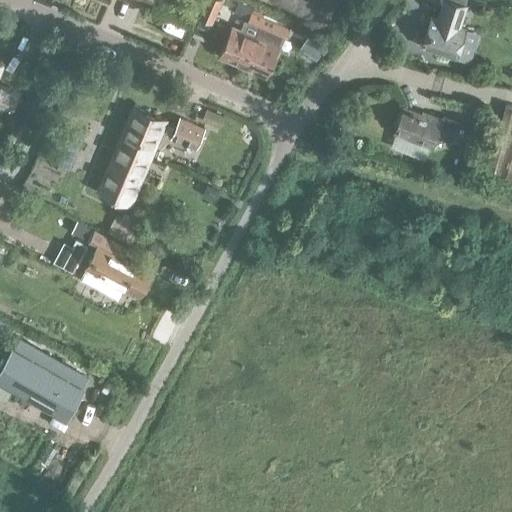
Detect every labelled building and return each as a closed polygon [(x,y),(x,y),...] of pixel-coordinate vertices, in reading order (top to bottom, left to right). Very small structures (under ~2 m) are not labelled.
[(199,15),(205,0),(203,0),(172,0),(171,3),(199,15)] [(205,0),(199,15),(198,16),(212,23),(222,0),(205,0)] [(461,25),(468,3),(458,0),(442,0),(437,16),(431,15),(421,46),(457,58),(467,26),(461,25)] [(260,25),(263,16),(252,11),(247,20),(260,25)] [(263,16),(260,25),(285,36),(288,27),(264,16),(263,16)] [(256,34),(260,25),(247,20),(245,18),(241,28),(232,23),(218,56),(242,66),(256,34)] [(242,66),(266,76),(279,47),(280,48),(285,36),(260,25),(256,34),(242,66)] [(321,48),(305,35),(298,44),(314,57),(321,48)] [(0,104),(11,110),(19,93),(0,84),(0,69),(3,62),(0,60),(0,104)] [(133,103),(116,142),(152,157),(169,119),(133,103)] [(511,105),(506,104),(486,174),(511,181),(511,105)] [(393,132),(433,147),(437,136),(451,141),(459,120),(443,114),(442,117),(423,110),(422,112),(403,105),(393,132)] [(85,132),(61,122),(54,139),(77,149),(85,132)] [(172,136),(196,145),(201,135),(176,125),(172,136)] [(54,139),(46,157),(70,167),(77,149),(54,139)] [(152,157),(116,142),(106,165),(142,181),(152,157)] [(142,181),(106,165),(96,190),(132,205),(142,181)] [(107,230),(132,244),(144,222),(124,211),(122,215),(117,212),(107,230)] [(88,239),(93,228),(85,224),(80,235),(88,239)] [(123,286),(140,294),(152,270),(123,255),(128,245),(95,228),(89,241),(97,245),(86,267),(87,267),(81,277),(118,297),(123,286)] [(88,243),(76,237),(72,245),(64,240),(53,261),(73,272),(88,243)] [(0,366),(0,382),(67,420),(86,387),(83,385),(89,375),(20,336),(14,347),(12,345),(0,366)]
